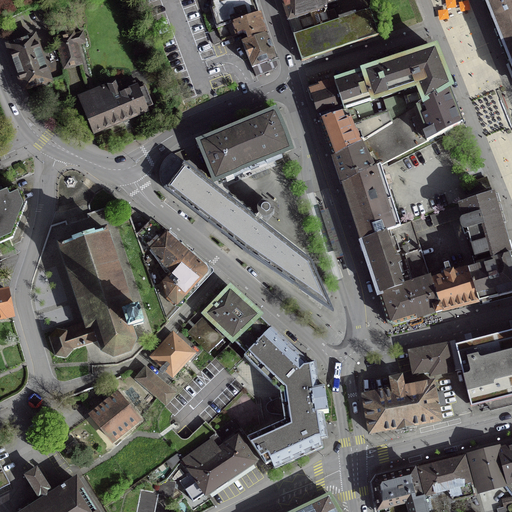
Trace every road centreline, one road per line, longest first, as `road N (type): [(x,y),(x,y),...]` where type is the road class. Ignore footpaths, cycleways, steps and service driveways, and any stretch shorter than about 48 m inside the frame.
road 1 (residential): [(335,363),(139,189)]
road 2 (residential): [(42,388),(22,289),(63,149)]
road 3 (residential): [(511,311),(358,350)]
road 4 (residential): [(146,153),(287,82)]
road 5 (residential): [(353,298),(338,280),(308,188),(312,165)]
road 6 (residential): [(312,165),(353,273),(353,298)]
